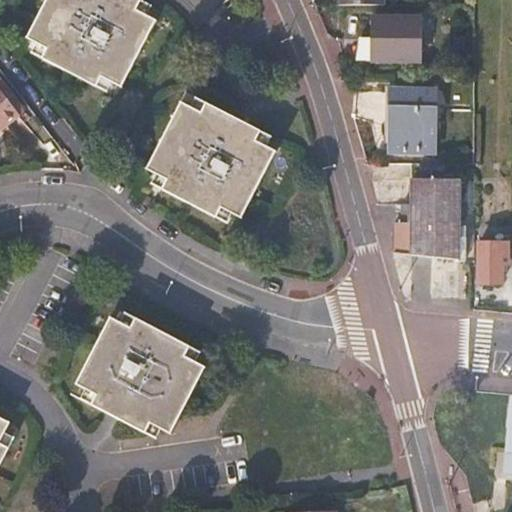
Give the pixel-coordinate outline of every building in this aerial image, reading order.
[(48,0),(28,39),(39,45),(49,50),(44,59),(98,87),(103,78),(113,83),(123,88),(157,23),(147,18),(136,12),(141,3),(136,0),(48,0)] [(152,8),(141,3),(136,12),(147,18),(152,8)] [(420,19),(374,19),(373,62),(420,63),(420,19)] [(44,59),(49,50),(39,45),(34,54),(44,59)] [(98,87),(108,93),(113,83),(103,78),(98,87)] [(435,93),(392,93),(391,155),(434,156),(435,93)] [(0,135),(18,121),(0,97),(0,135)] [(202,115),(207,105),(197,100),(192,109),(202,115)] [(235,119),(207,105),(202,115),(192,109),(182,104),(148,170),(158,175),(168,181),(163,190),(217,218),(223,208),(233,213),(243,218),(277,153),(267,148),(256,142),(261,133),(247,125),(235,119)] [(272,138),(261,133),(256,142),(267,148),(272,138)] [(168,181),(158,175),(153,185),(163,190),(168,181)] [(460,182),(411,181),(410,207),(402,207),(402,226),(410,226),(410,257),(459,258),(460,182)] [(233,213),(223,208),(217,218),(228,223),(233,213)] [(410,226),(402,226),(395,225),(395,257),(410,257),(410,226)] [(511,265),(511,244),(479,245),(479,285),(503,285),(503,266),(511,265)] [(126,316),(121,325),(132,330),(136,321),(126,316)] [(136,321),(132,330),(121,325),(111,320),(77,385),(87,391),(98,396),(92,406),(147,434),(152,424),(161,429),(172,435),(206,369),(195,363),(186,358),(191,349),(136,321)] [(200,354),(191,349),(186,358),(195,363),(200,354)] [(98,396),(87,391),(83,401),(92,406),(98,396)] [(10,425),(0,419),(0,468),(10,449),(0,444),(6,434),(10,425)] [(161,429),(152,424),(147,434),(156,439),(161,429)] [(6,434),(0,444),(10,449),(15,439),(6,434)]
